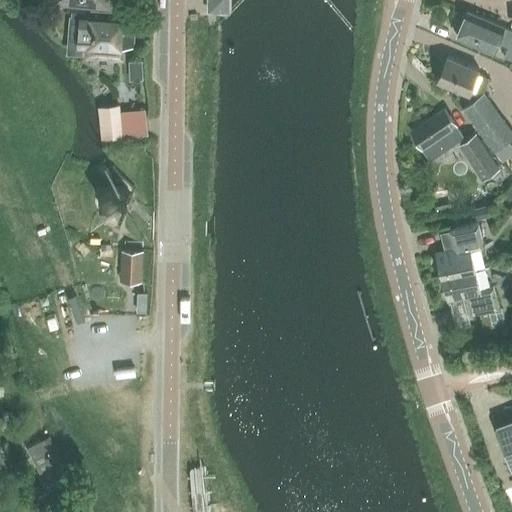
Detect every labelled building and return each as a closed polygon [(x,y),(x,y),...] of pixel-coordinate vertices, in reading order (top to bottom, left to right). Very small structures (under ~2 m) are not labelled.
[(53,0),(53,4),(109,10),(110,0),(53,0)] [(228,0),(209,0),(210,9),(228,10),(228,0)] [(72,8),(69,52),(70,52),(71,41),(80,42),(84,42),(89,43),(88,55),(122,58),(123,45),(132,46),(133,23),(129,22),(125,22),(125,13),(128,14),(129,12),(72,8)] [(504,56),(511,59),(511,29),(467,11),(466,14),(462,15),(460,22),(461,25),(457,36),(493,52),(497,42),(508,47),(504,56)] [(438,80),(470,93),(479,69),(448,56),(438,80)] [(511,129),(485,93),(464,109),(495,150),(511,137),(511,129)] [(411,132),(430,159),(463,137),(445,109),(411,132)] [(113,138),(123,137),(120,113),(100,115),(102,139),(113,138)] [(500,166),(476,133),(460,145),(482,178),(500,166)] [(122,183),(109,182),(99,191),(98,204),(107,215),(120,216),(130,207),(131,194),(122,183)] [(487,206),(471,209),(473,217),(489,213),(487,206)] [(489,264),(479,222),(450,229),(454,247),(436,252),(439,265),(437,269),(441,271),(442,276),(489,264)] [(141,282),(143,251),(122,250),(121,281),(141,282)] [(489,264),(442,276),(443,280),(441,284),(445,286),(448,299),(467,295),(471,313),(500,305),(489,264)] [(500,308),(480,314),(485,333),(505,328),(500,308)] [(511,425),(503,429),(511,454),(511,425)]
